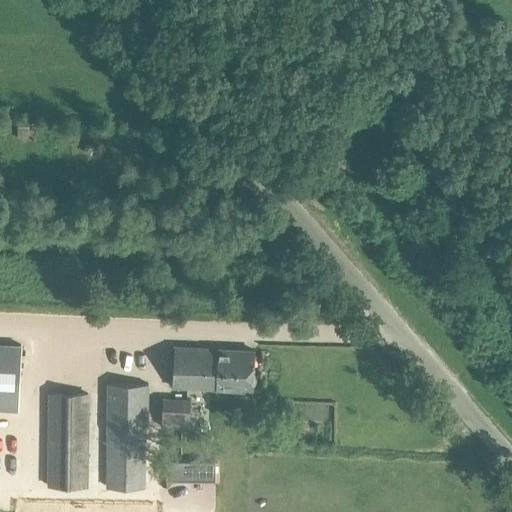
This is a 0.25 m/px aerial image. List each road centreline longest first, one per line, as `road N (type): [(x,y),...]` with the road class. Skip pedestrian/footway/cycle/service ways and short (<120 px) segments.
road 1 (unclassified): [(511,456),(104,0)]
road 2 (unknown): [(0,174),(254,171)]
